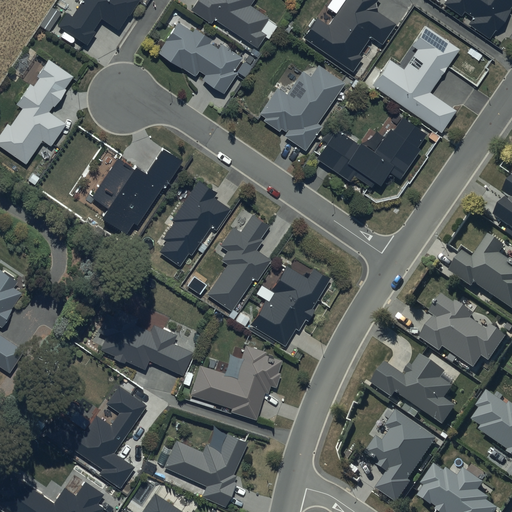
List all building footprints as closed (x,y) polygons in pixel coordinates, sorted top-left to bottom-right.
[(68,9),(58,23),(87,42),(96,29),(95,28),(102,17),(119,27),(129,11),(130,12),(137,0),(80,0),(73,12),(68,9)] [(213,21),(216,17),(257,45),(266,32),(261,29),(269,17),(251,4),(253,0),(193,0),(189,6),(213,21)] [(317,16),(303,37),(353,68),(363,52),(361,51),(370,37),(380,44),(395,19),(375,7),(379,0),(344,0),(330,24),(317,16)] [(511,0),(449,0),(470,13),(467,19),(492,36),(511,4),(511,0)] [(167,38),(158,50),(182,67),(183,66),(195,74),(199,69),(205,74),(202,78),(222,92),(227,85),(234,90),(243,79),(236,73),(237,71),(233,68),(243,56),(224,42),(221,47),(212,40),(214,38),(197,27),(194,30),(179,19),(166,38),(167,38)] [(391,57),(373,84),(442,130),(456,108),(431,91),(460,47),(425,24),(412,43),(418,47),(405,67),(391,57)] [(8,121),(0,132),(0,143),(26,161),(43,137),(51,143),(65,122),(49,111),(54,105),(56,106),(68,89),(66,87),(75,74),(47,55),(35,73),(40,77),(34,85),(29,82),(15,101),(24,107),(12,123),(8,121)] [(317,120),(344,82),(320,64),(311,77),(302,71),(287,92),(280,86),(261,113),(266,116),(264,119),(281,131),(284,127),(288,129),(285,133),(304,147),(321,123),(317,120)] [(338,128),(318,157),(348,178),(351,173),(369,186),(375,178),(380,181),(390,167),(400,174),(429,131),(402,112),(376,148),(362,138),(359,142),(338,128)] [(133,167),(117,157),(91,197),(109,208),(104,215),(131,232),(179,157),(160,145),(145,170),(135,164),(133,167)] [(507,194),(492,214),(511,228),(511,178),(503,191),(507,194)] [(199,179),(170,220),(172,222),(162,236),(167,239),(159,251),(179,265),(190,250),(192,251),(212,222),(218,226),(230,208),(214,197),(217,192),(199,179)] [(227,262),(207,292),(233,308),(253,277),(257,279),(270,258),(255,248),(271,224),(252,212),(241,229),(234,225),(221,245),(227,249),(222,258),(227,262)] [(474,289),(477,285),(511,307),(511,260),(502,254),(507,247),(491,236),(475,259),(464,252),(450,273),(474,289)] [(265,297),(250,322),(284,343),(296,324),(300,327),(307,315),(310,317),(317,306),(313,304),(330,276),(314,266),(308,278),(285,264),(270,288),(262,283),(256,292),(265,297)] [(0,363),(1,365),(16,343),(0,331),(0,323),(2,325),(11,313),(8,311),(22,291),(15,286),(20,279),(3,267),(0,271),(0,363)] [(431,315),(436,318),(421,340),(442,354),(446,349),(476,369),(483,358),(489,362),(506,335),(493,327),(490,330),(474,319),(477,314),(458,302),(457,304),(443,295),(431,315)] [(115,314),(108,311),(100,329),(107,333),(100,346),(116,353),(114,356),(126,361),(126,360),(144,368),(148,358),(183,374),(198,341),(155,322),(152,329),(139,323),(143,315),(119,305),(115,314)] [(201,364),(192,391),(232,405),(230,409),(255,417),(264,391),(269,392),(273,383),(276,384),(285,359),(274,355),(276,351),(248,341),(243,356),(231,352),(225,371),(221,370),(223,362),(208,357),(205,365),(201,364)] [(387,363),(372,384),(393,398),(396,394),(444,427),(458,407),(447,400),(456,387),(454,386),(457,382),(447,375),(449,373),(424,355),(415,367),(413,366),(406,376),(387,363)] [(84,428),(56,410),(43,429),(101,468),(99,471),(119,485),(132,465),(112,452),(146,402),(118,383),(106,401),(120,410),(111,423),(94,412),(84,428)] [(511,405),(511,406),(490,390),(478,408),(481,410),(473,421),(483,428),(480,431),(510,452),(509,454),(511,455),(511,405)] [(438,440),(398,413),(387,428),(391,431),(384,441),(379,437),(366,454),(379,463),(378,465),(389,472),(378,488),(399,503),(414,480),(412,479),(438,440)] [(233,474),(247,441),(227,432),(220,450),(205,444),(202,451),(190,446),(191,444),(175,437),(163,468),(173,472),(174,471),(206,484),(201,495),(225,505),(237,476),(233,474)] [(449,472),(439,464),(424,485),(427,487),(420,496),(434,506),(434,505),(439,508),(438,510),(440,511),(497,511),(499,509),(489,502),(491,498),(481,490),(486,484),(466,470),(461,477),(451,470),(449,472)] [(98,500),(104,491),(84,477),(75,491),(63,483),(52,498),(7,468),(0,478),(0,491),(2,493),(0,496),(0,501),(16,511),(101,511),(106,506),(98,500)] [(220,511),(215,509),(212,511),(211,511),(209,511),(208,511),(191,511),(188,509),(185,511),(156,493),(153,497),(150,495),(139,511),(220,511)]
